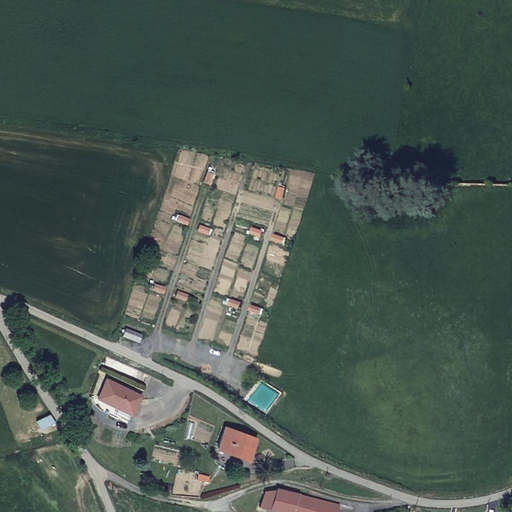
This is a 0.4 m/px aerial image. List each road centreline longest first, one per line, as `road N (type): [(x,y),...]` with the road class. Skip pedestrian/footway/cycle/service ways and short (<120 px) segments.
road 1 (unclassified): [(511,488),(486,499),(424,501),(297,452),(203,387),(0,297)]
road 2 (residential): [(0,307),(92,463)]
road 3 (residential): [(92,463),(160,498),(212,499)]
